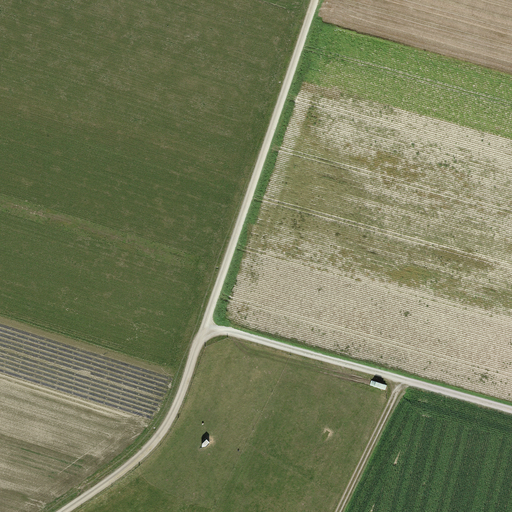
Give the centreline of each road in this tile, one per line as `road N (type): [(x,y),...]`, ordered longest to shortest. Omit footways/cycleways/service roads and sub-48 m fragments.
road 1 (track): [(316,0),(186,387),(162,433),(63,511)]
road 2 (track): [(202,333),(224,330),(511,411)]
road 3 (track): [(407,381),(340,511)]
